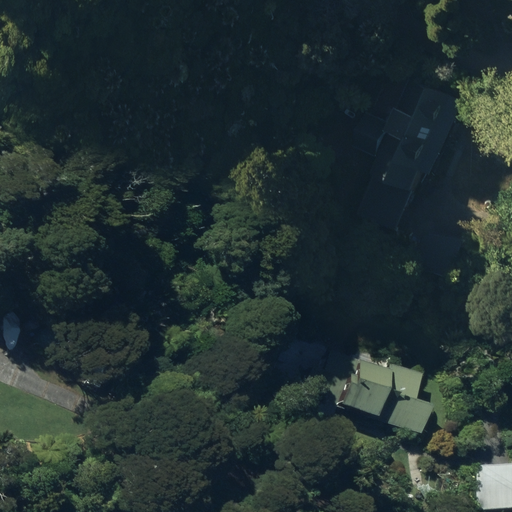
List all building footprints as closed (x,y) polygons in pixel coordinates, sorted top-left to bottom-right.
[(362,0),(387,16),(397,0),(362,0)] [(361,213),(397,228),(428,155),(440,160),(465,98),(412,77),(394,121),(367,110),(352,145),(380,156),(373,171),(377,174),(361,213)] [(415,261),(454,276),(467,239),(426,230),(415,261)] [(315,372),(307,394),(375,419),(375,416),(420,433),(430,407),(412,401),(421,377),(392,366),(389,374),(334,353),(325,376),(315,372)] [(472,510),(511,511),(511,467),(473,465),(472,510)]
